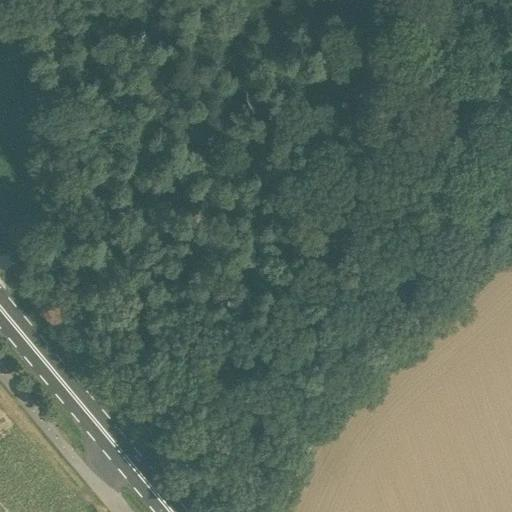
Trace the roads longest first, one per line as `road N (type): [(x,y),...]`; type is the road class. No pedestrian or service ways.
road 1 (track): [(280,511),(333,414),(335,382),(390,242),(499,0)]
road 2 (primary): [(169,511),(0,308)]
road 3 (track): [(333,414),(511,255)]
